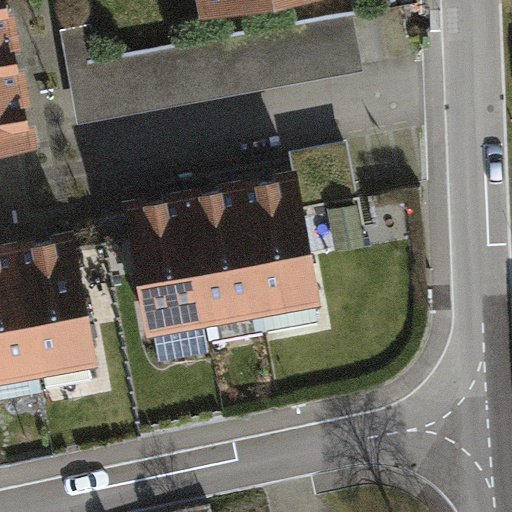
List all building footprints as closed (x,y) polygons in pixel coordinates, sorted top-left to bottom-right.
[(8,0),(0,0),(0,26),(12,24),(8,0)] [(366,12),(239,19),(242,81),(369,73),(366,12)] [(12,24),(0,26),(0,83),(22,80),(12,24)] [(22,80),(0,83),(0,139),(31,135),(22,80)] [(294,146),(304,202),(358,192),(349,137),(294,146)] [(304,202),(297,164),(241,175),(264,298),(320,287),(304,202)] [(264,298),(241,175),(186,185),(209,308),(264,298)] [(209,309),(185,185),(130,196),(153,319),(209,309)] [(359,197),(327,202),(332,229),(363,224),(359,197)] [(95,351),(72,228),(17,238),(40,361),(95,351)] [(0,368),(39,361),(16,238),(0,240),(0,368)]
